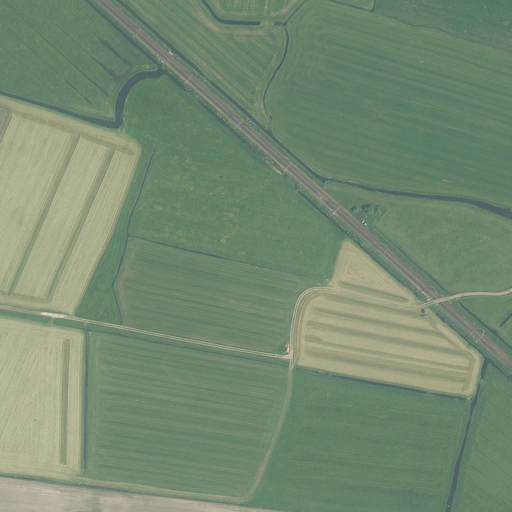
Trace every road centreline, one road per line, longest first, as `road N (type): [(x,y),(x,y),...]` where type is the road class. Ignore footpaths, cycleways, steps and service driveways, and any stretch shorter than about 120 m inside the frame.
road 1 (track): [(291,356),(298,299),(308,290),(412,308),(511,289)]
road 2 (track): [(49,325),(52,315),(62,316),(291,356)]
